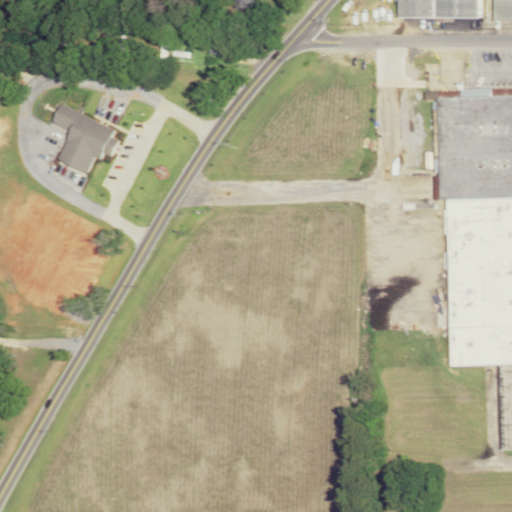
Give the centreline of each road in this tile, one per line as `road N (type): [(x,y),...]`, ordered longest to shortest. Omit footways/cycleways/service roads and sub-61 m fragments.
road 1 (primary): [(0,497),(213,133),(325,0)]
road 2 (residential): [(511,39),(292,40)]
